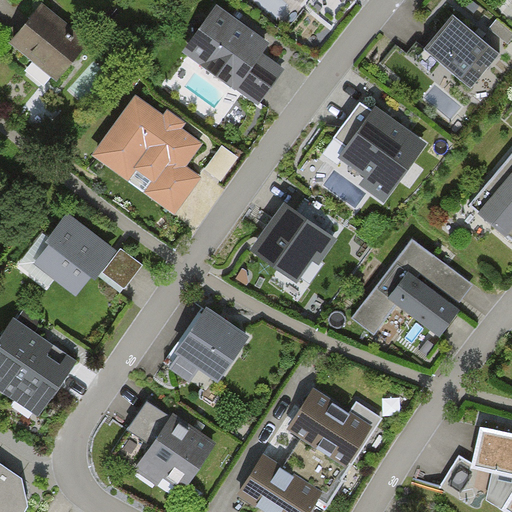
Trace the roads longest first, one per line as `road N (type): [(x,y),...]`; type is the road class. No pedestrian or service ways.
road 1 (residential): [(105,511),(86,502),(69,470),(75,431),(388,0)]
road 2 (residential): [(511,308),(445,390),(371,511)]
